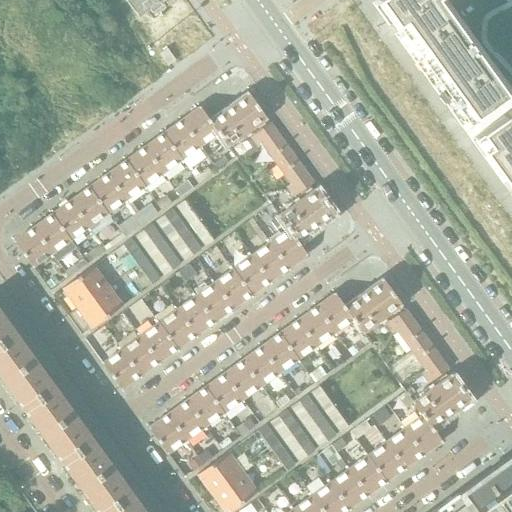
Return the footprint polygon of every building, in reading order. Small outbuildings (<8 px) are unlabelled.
[(378,0),(396,24),(468,123),(477,136),(511,184),(511,102),(437,0),(378,0)] [(167,49),(159,55),(168,67),(176,61),(167,49)] [(266,119),(247,93),(209,121),(220,136),(227,146),(266,119)] [(220,136),(209,121),(200,108),(181,122),(200,146),(215,134),(218,137),(220,136)] [(200,146),(181,122),(162,135),(180,159),(197,148),(199,151),(202,149),(200,146)] [(291,153),(269,124),(248,139),(255,148),(259,145),(274,166),(291,153)] [(180,159),(162,135),(144,149),(162,173),(163,173),(178,161),(180,164),(183,162),(180,159)] [(162,173),(144,149),(125,162),(144,186),(159,175),(162,178),(165,176),(163,173),(162,173)] [(313,184),(291,153),(274,166),(288,185),(284,188),(285,189),(291,198),(313,184)] [(146,189),(144,186),(125,162),(107,175),(125,200),(141,188),(143,191),(146,189)] [(198,185),(212,175),(207,168),(198,174),(195,169),(191,172),(195,177),(193,178),(198,185)] [(125,200),(107,175),(88,189),(106,213),(122,202),(125,205),(127,203),(125,200)] [(180,198),(193,189),(187,181),(174,190),(180,198)] [(106,213),(88,189),(70,202),(88,227),(104,215),(106,218),(109,216),(106,213)] [(298,242),(335,215),(316,189),(277,215),(286,227),(298,242)] [(161,212),(172,204),(166,196),(155,204),(161,212)] [(180,214),(188,207),(184,201),(175,207),(180,214)] [(88,227),(70,202),(51,215),(69,240),(85,229),(87,232),(90,230),(88,227)] [(193,214),(188,207),(180,214),(185,220),(193,214)] [(168,222),(177,216),(172,209),(164,216),(168,222)] [(190,227),(198,221),(193,214),(185,220),(190,227)] [(69,240),(51,215),(33,229),(53,257),(56,263),(76,248),(69,240)] [(160,228),(168,222),(164,216),(155,222),(160,228)] [(182,223),(177,216),(168,222),(173,229),(182,223)] [(203,227),(198,221),(190,227),(195,234),(203,227)] [(173,229),(168,222),(160,228),(165,235),(173,229)] [(186,230),(182,223),(173,229),(178,236),(186,230)] [(148,237),(156,231),(151,224),(143,231),(148,237)] [(208,234),(203,227),(195,234),(200,240),(208,234)] [(307,255),(299,246),(297,243),(298,242),(286,227),(283,229),(286,232),(270,244),(288,269),(307,255)] [(53,257),(33,229),(13,243),(32,268),(48,256),(50,259),(53,257)] [(178,236),(173,229),(165,235),(170,242),(178,236)] [(183,242),(191,236),(186,230),(178,236),(183,242)] [(148,237),(143,231),(134,237),(139,243),(148,237)] [(152,244),(161,238),(156,231),(148,237),(152,244)] [(205,247),(213,241),(208,234),(200,240),(205,247)] [(174,248),(183,242),(178,236),(170,242),(174,248)] [(196,243),(191,236),(183,242),(188,249),(196,243)] [(152,244),(148,237),(139,243),(144,250),(152,244)] [(166,244),(161,238),(152,244),(157,251),(166,244)] [(136,246),(131,239),(123,245),(127,252),(136,246)] [(288,269),(270,244),(268,240),(265,242),(267,245),(251,257),(269,283),(288,269)] [(188,249),(183,242),(174,248),(179,255),(188,249)] [(192,256),(201,250),(196,243),(188,249),(192,256)] [(157,251),(152,244),(144,250),(149,257),(157,251)] [(171,251),(166,244),(157,251),(162,257),(171,251)] [(141,253),(136,246),(127,252),(132,259),(141,253)] [(184,262),(192,256),(188,249),(179,255),(184,262)] [(162,257),(157,251),(149,257),(154,263),(162,257)] [(175,258),(171,251),(162,257),(167,264),(175,258)] [(146,260),(141,253),(132,259),(137,266),(146,260)] [(269,283),(251,257),(249,254),(246,256),(248,259),(233,270),(232,271),(250,296),(269,283)] [(167,264),(162,257),(154,263),(159,270),(167,264)] [(180,264),(175,258),(167,264),(172,271),(180,264)] [(150,266),(146,260),(137,266),(142,272),(150,266)] [(172,271),(167,264),(159,270),(163,277),(172,271)] [(188,265),(178,273),(185,283),(196,275),(188,265)] [(155,273),(150,266),(142,272),(147,279),(155,273)] [(76,309),(107,287),(93,267),(62,290),(76,309)] [(250,296),(232,271),(233,270),(231,267),(228,269),(230,272),(215,284),(214,284),(232,309),(250,296)] [(152,286),(160,280),(155,273),(147,279),(152,286)] [(362,333),(401,306),(382,279),(344,307),(355,322),(354,323),(362,333)] [(51,291),(60,284),(58,280),(48,287),(51,291)] [(164,292),(172,286),(168,280),(159,286),(164,292)] [(232,309),(214,284),(215,284),(212,280),(209,282),(212,286),(196,297),(213,323),(232,309)] [(91,330),(122,307),(107,287),(76,309),(91,330)] [(213,323),(196,297),(193,294),(191,296),(193,299),(177,311),(195,336),(213,323)] [(355,322),(344,307),(335,294),(316,308),(334,332),(350,321),(352,324),(354,323),(355,322)] [(195,336),(177,311),(175,307),(172,309),(174,313),(159,324),(176,350),(195,336)] [(336,336),(334,332),(316,308),(298,321),(315,346),(331,334),(334,337),(336,336)] [(426,341),(404,311),(404,310),(385,324),(392,334),(396,330),(411,351),(426,341)] [(35,360),(0,311),(0,379),(3,383),(35,360)] [(176,350),(159,324),(156,321),(153,322),(156,326),(140,337),(158,363),(176,350)] [(318,349),(315,346),(298,321),(279,335),(296,359),(297,359),(312,348),(315,351),(318,349)] [(158,363),(140,337),(138,334),(136,335),(134,332),(117,344),(119,347),(118,348),(139,377),(158,363)] [(296,359),(279,335),(260,348),(279,372),(294,361),(297,364),(300,362),(297,359),(296,359)] [(448,370),(426,341),(411,351),(426,371),(421,374),(428,384),(448,370)] [(394,351),(387,342),(383,348),(388,355),(394,351)] [(139,377),(118,348),(116,350),(118,353),(102,365),(120,390),(139,377)] [(279,372),(260,348),(242,362),(259,386),(276,374),(278,378),(281,376),(279,372)] [(73,413),(35,360),(3,383),(41,436),(73,413)] [(259,386),(242,362),(223,375),(241,399),(257,388),(260,391),(262,390),(259,386)] [(315,384),(327,375),(321,367),(309,375),(315,384)] [(244,403),(241,399),(223,375),(205,388),(223,413),(238,401),(241,404),(244,403)] [(432,429),(470,401),(451,375),(414,402),(406,392),(405,392),(398,397),(406,409),(413,404),(420,413),(432,429)] [(324,394),(319,387),(310,393),(315,400),(324,394)] [(223,413),(205,388),(186,402),(204,426),(220,415),(222,418),(225,416),(223,413)] [(320,407),(328,400),(324,394),(315,400),(320,407)] [(279,408),(289,401),(285,396),(275,403),(279,408)] [(303,409),(311,403),(307,396),(298,402),(303,409)] [(325,413),(333,407),(328,400),(320,407),(325,413)] [(204,426),(186,402),(168,415),(185,440),(201,428),(204,431),(206,430),(204,426)] [(303,409),(298,402),(290,408),(295,415),(303,409)] [(308,415),(316,409),(311,403),(303,409),(308,415)] [(338,414),(333,407),(325,413),(330,420),(338,414)] [(308,415),(303,409),(295,415),(299,421),(308,415)] [(313,422),(321,416),(316,409),(308,415),(313,422)] [(291,417),(286,411),(277,417),(282,423),(291,417)] [(112,467),(73,413),(41,436),(81,490),(112,467)] [(441,442),(435,432),(432,429),(420,413),(419,414),(421,417),(404,429),(422,455),(441,442)] [(335,427),(343,420),(338,414),(330,420),(335,427)] [(185,440),(168,415),(148,429),(167,455),(183,442),(185,445),(188,443),(185,440)] [(304,428),(313,422),(308,415),(299,421),(304,428)] [(318,429),(326,422),(321,416),(313,422),(318,429)] [(282,423),(277,417),(269,423),(274,429),(282,423)] [(295,424),(291,417),(282,423),(287,430),(295,424)] [(241,437),(255,426),(249,419),(235,429),(241,437)] [(348,427),(343,420),(335,427),(339,433),(348,427)] [(355,440),(370,429),(365,421),(350,432),(355,440)] [(318,429),(313,422),(304,428),(309,435),(318,429)] [(322,435),(331,429),(326,422),(318,429),(322,435)] [(287,430),(282,423),(274,429),(279,436),(287,430)] [(292,437),(300,431),(295,424),(287,430),(292,437)] [(271,432),(266,426),(257,432),(262,439),(271,432)] [(422,455),(404,429),(402,426),(400,428),(402,431),(385,443),(404,469),(422,455)] [(322,435),(318,429),(309,435),(314,441),(322,435)] [(327,442),(336,436),(331,429),(322,435),(327,442)] [(292,437),(287,430),(279,436),(284,443),(292,437)] [(297,444),(305,438),(300,431),(292,437),(297,444)] [(267,445),(276,439),(271,432),(262,439),(267,445)] [(319,448),(327,442),(322,435),(314,441),(319,448)] [(297,444),(292,437),(284,443),(289,450),(297,444)] [(302,450),(310,444),(305,438),(297,444),(302,450)] [(346,446),(341,438),(331,445),(337,453),(346,446)] [(280,446),(276,439),(267,445),(272,452),(280,446)] [(404,469),(385,443),(383,440),(381,442),(383,445),(368,456),(385,482),(404,469)] [(302,450),(297,444),(289,450),(294,456),(302,450)] [(307,457),(315,451),(310,444),(302,450),(307,457)] [(339,457),(336,453),(337,453),(331,445),(324,451),(332,462),(339,457)] [(285,452),(280,446),(272,452),(276,458),(285,452)] [(299,463),(307,457),(302,450),(294,456),(299,463)] [(290,459),(285,452),(276,458),(281,465),(290,459)] [(211,496),(242,474),(228,453),(197,476),(211,496)] [(385,482),(368,456),(366,453),(363,455),(365,458),(349,469),(367,496),(385,482)] [(511,511),(511,457),(511,456),(503,463),(458,495),(434,511),(511,511)] [(193,472),(203,464),(198,457),(187,465),(193,472)] [(286,472),(295,466),(290,459),(281,465),(286,472)] [(367,496),(349,469),(347,466),(345,468),(347,471),(330,483),(348,509),(367,496)] [(144,511),(112,467),(81,490),(96,511),(144,511)] [(222,511),(231,511),(257,494),(242,474),(211,496),(222,511)] [(344,511),(348,509),(330,483),(328,480),(326,481),(328,484),(312,496),(322,511),(344,511)] [(322,511),(312,496),(310,493),(307,495),(309,498),(293,510),(294,511),(322,511)]
